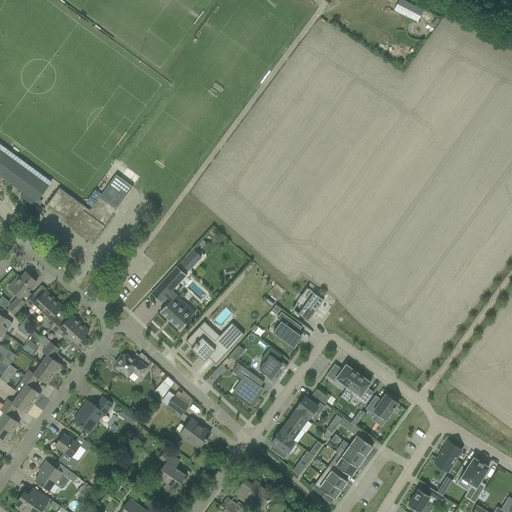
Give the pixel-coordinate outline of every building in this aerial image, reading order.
[(406,0),(399,0),(395,10),(418,21),(424,8),(406,0)] [(21,196),(33,206),(52,181),(0,143),(0,175),(23,193),(21,196)] [(58,190),(47,204),(73,224),(71,227),(92,242),(98,234),(104,226),(104,225),(132,188),(133,188),(133,187),(120,177),(91,216),(58,191),(58,190)] [(193,249),(185,257),(193,265),(201,256),(193,249)] [(186,275),(176,266),(151,293),(161,303),(163,301),(166,304),(160,311),(179,330),(191,317),(175,302),(179,298),(172,291),(186,275)] [(251,270),(240,281),(269,307),(280,296),(251,270)] [(8,308),(15,314),(24,303),(25,302),(21,298),(36,282),(26,272),(20,278),(18,276),(8,287),(19,297),(8,308)] [(324,300),(307,288),(291,309),(308,321),(324,300)] [(25,302),(24,303),(29,307),(33,303),(34,304),(42,311),(54,298),(45,290),(37,298),(33,294),(25,302)] [(0,299),(0,304),(7,308),(10,301),(2,296),(0,299)] [(50,327),(51,328),(59,319),(63,314),(59,310),(62,306),(54,298),(38,315),(39,315),(42,312),(46,315),(44,327),(50,327)] [(276,305),(272,310),(277,313),(280,309),(276,305)] [(301,327),(281,312),(276,319),(280,321),(272,332),(293,348),(302,336),(297,333),(301,327)] [(0,330),(4,333),(12,323),(0,314),(0,330)] [(56,331),(65,339),(68,336),(80,323),(71,314),(63,323),(59,319),(51,328),(56,332),(56,331)] [(17,329),(27,336),(30,331),(22,323),(17,329)] [(68,336),(65,339),(70,344),(73,341),(82,348),(87,342),(83,338),(89,331),(80,323),(68,336)] [(199,326),(186,341),(192,347),(191,349),(201,358),(204,361),(208,357),(215,364),(243,334),(231,323),(215,341),(199,326)] [(38,341),(41,338),(33,331),(32,333),(30,335),(32,337),(38,341)] [(23,349),(30,355),(37,346),(30,340),(23,349)] [(46,347),(55,354),(59,349),(49,342),(46,347)] [(0,353),(12,362),(16,356),(2,345),(0,345),(0,353)] [(237,359),(243,348),(237,345),(231,356),(237,359)] [(40,364),(54,375),(61,365),(52,358),(55,354),(46,347),(42,352),(47,355),(40,364)] [(277,361),(282,355),(270,347),(260,359),(264,362),(258,369),(271,378),(282,364),(277,361)] [(12,362),(0,353),(0,361),(8,368),(12,362)] [(120,372),(128,377),(132,371),(139,377),(141,375),(142,375),(148,367),(137,359),(136,361),(127,355),(121,354),(115,363),(116,369),(117,370),(115,372),(118,374),(120,372)] [(339,363),(343,367),(348,361),(344,357),(339,363)] [(244,402),(250,407),(263,389),(260,387),(264,382),(239,363),(232,372),(233,373),(234,371),(247,381),(237,396),(244,401),(244,402)] [(38,378),(47,385),(54,375),(40,364),(33,374),(29,370),(25,376),(34,383),(38,378)] [(221,364),(215,370),(220,375),(225,369),(221,364)] [(357,373),(345,365),(342,369),(334,364),(326,375),(335,382),(337,379),(347,387),(357,373)] [(367,387),(370,383),(357,373),(347,387),(345,389),(365,404),(373,392),(367,387)] [(14,390),(19,393),(33,404),(40,394),(31,387),(34,383),(25,376),(14,390)] [(155,390),(163,397),(174,382),(168,376),(155,390)] [(316,390),(312,395),(325,404),(328,399),(316,390)] [(17,407),(26,414),(33,404),(19,393),(12,403),(7,399),(4,404),(13,411),(17,407)] [(381,400),(375,395),(365,409),(375,416),(377,413),(386,419),(398,403),(395,401),(396,399),(389,394),(388,396),(385,394),(381,400)] [(169,404),(167,405),(181,415),(182,414),(188,406),(178,398),(175,396),(169,404)] [(316,405),(304,396),(296,408),(296,409),(308,417),(314,421),(325,406),(318,402),(316,405)] [(73,420),(91,432),(104,414),(105,414),(112,404),(103,397),(96,406),(88,401),(73,420)] [(0,419),(0,424),(12,433),(19,423),(10,417),(13,411),(4,404),(0,401),(0,408),(0,409),(0,410),(4,413),(0,419)] [(138,418),(123,407),(118,415),(132,425),(138,418)] [(300,428),(308,417),(296,409),(288,420),(300,428)] [(190,443),(198,449),(210,433),(191,419),(184,428),(179,435),(190,443)] [(300,428),(288,420),(280,431),(292,440),(300,428)] [(0,439),(5,443),(12,433),(0,424),(0,439)] [(372,446),(362,438),(365,433),(354,425),(350,431),(356,436),(350,445),(350,444),(350,445),(365,456),(366,456),(365,456),(372,446),(372,447),(372,446)] [(143,428),(137,435),(143,440),(149,433),(143,428)] [(327,430),(322,437),(327,440),(329,437),(331,434),(329,432),(327,430)] [(279,431),(271,442),(283,451),(279,456),(284,459),(295,443),(296,444),(296,443),(292,440),(280,431),(279,431)] [(63,434),(55,446),(63,452),(64,452),(58,460),(72,470),(78,462),(74,459),(71,457),(79,446),(75,442),(63,434)] [(85,441),(81,447),(83,448),(87,451),(91,445),(87,443),(85,441)] [(317,441),(309,452),(313,456),(321,444),(320,443),(317,441)] [(447,442),(434,463),(448,471),(461,450),(447,442)] [(365,456),(350,445),(345,451),(340,447),(337,453),(357,467),(365,456)] [(164,487),(172,493),(184,475),(176,469),(174,467),(179,461),(165,451),(160,458),(166,462),(156,475),(167,483),(164,487)] [(357,468),(357,467),(337,453),(327,467),(339,475),(342,470),(351,476),(357,467),(357,468)] [(475,459),(473,458),(461,477),(472,483),(463,496),(474,503),(485,485),(479,481),(488,467),(481,463),(482,461),(476,458),(475,459)] [(43,486),(49,490),(54,484),(60,488),(61,488),(60,488),(62,487),(65,483),(66,483),(69,479),(73,482),(77,476),(56,462),(53,466),(46,461),(41,467),(43,469),(35,480),(43,486)] [(99,470),(109,471),(110,463),(100,461),(99,470)] [(298,463),(292,470),(298,476),(304,468),(298,463)] [(347,482),(347,481),(327,467),(321,475),(341,490),(341,489),(347,482)] [(104,479),(111,484),(117,476),(110,471),(104,479)] [(341,490),(321,475),(312,488),(322,497),(326,492),(335,499),(341,490)] [(250,497),(263,507),(268,499),(272,502),(275,498),(271,495),(272,494),(254,481),(253,483),(246,478),(234,494),(245,502),(250,497)] [(436,492),(442,496),(448,488),(442,484),(436,492)] [(74,495),(85,503),(95,491),(90,487),(87,490),(81,486),(74,495)] [(442,496),(436,492),(428,487),(425,493),(418,488),(408,505),(418,511),(419,511),(427,500),(432,503),(434,500),(439,503),(444,497),(442,496)] [(13,505),(22,511),(30,511),(32,510),(34,511),(40,511),(49,500),(32,489),(28,495),(24,492),(13,505)] [(148,511),(130,499),(120,511),(148,511)]
